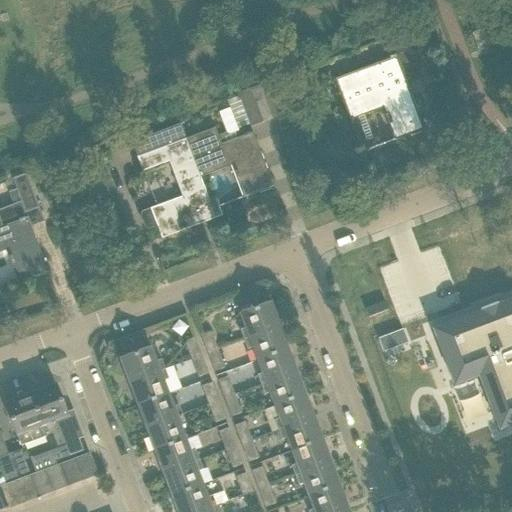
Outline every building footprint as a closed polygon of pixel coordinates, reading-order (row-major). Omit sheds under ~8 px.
[(401,69),(430,58),(417,26),(382,39),(389,59),(334,81),(349,119),(362,153),(369,150),(356,117),(381,107),(394,141),(423,130),(401,69)] [(478,51),(489,47),(482,29),(471,33),(478,51)] [(249,128),(264,123),(252,89),(237,95),(249,128)] [(291,116),(277,121),(281,130),(295,125),(291,116)] [(211,209),(199,176),(179,125),(130,144),(141,172),(168,162),(181,196),(138,213),(145,230),(156,226),(161,238),(215,218),(211,209)] [(214,129),(185,140),(179,125),(199,176),(232,164),(244,197),(273,187),(253,133),(220,146),(214,129)] [(0,250),(6,249),(19,282),(47,271),(40,253),(31,227),(25,212),(38,208),(25,174),(11,179),(15,189),(7,192),(12,206),(0,210),(0,250)] [(215,218),(222,216),(218,206),(211,209),(215,218)] [(478,312),(432,329),(453,386),(478,377),(498,430),(511,425),(511,299),(499,304),(498,302),(477,310),(478,312)] [(368,318),(388,310),(384,301),(364,309),(368,318)] [(243,339),(279,326),(270,303),(240,315),(245,328),(239,330),(243,339)] [(257,360),(287,348),(279,326),(243,339),(246,348),(252,346),(257,360)] [(206,353),(216,349),(210,332),(200,336),(206,353)] [(379,339),(383,351),(395,346),(390,335),(379,339)] [(190,359),(200,355),(193,338),(184,342),(190,359)] [(160,360),(155,362),(150,348),(120,360),(128,382),(164,369),(160,360)] [(259,385),(296,371),(287,348),(257,360),(262,373),(256,376),(259,385)] [(214,372),(223,368),(216,349),(206,353),(214,372)] [(197,378),(207,374),(200,355),(190,359),(197,378)] [(162,380),(168,378),(164,369),(128,382),(137,405),(167,394),(162,380)] [(274,405),(304,394),(296,371),(259,385),(263,395),(269,392),(274,405)] [(224,398),(233,395),(227,377),(217,381),(224,398)] [(208,404),(218,401),(211,383),(201,387),(208,404)] [(73,410),(65,413),(55,384),(4,403),(20,446),(52,434),(57,448),(29,458),(35,473),(56,465),(55,462),(83,451),(78,439),(83,437),(73,410)] [(177,405),(172,407),(167,394),(137,405),(146,428),(181,415),(177,405)] [(277,430),(313,416),(304,394),(274,405),(279,418),(273,420),(277,430)] [(231,416),(240,413),(233,395),(224,398),(231,416)] [(215,423),(225,419),(218,401),(208,404),(215,423)] [(179,426),(185,424),(181,415),(146,428),(154,451),(184,439),(179,426)] [(291,450),(321,439),(313,416),(277,430),(280,440),(286,438),(291,450)] [(240,444),(250,440),(243,423),(234,427),(240,444)] [(224,450),(235,447),(228,429),(217,433),(224,450)] [(195,451),(189,453),(184,439),(154,451),(163,474),(198,460),(195,451)] [(294,475),(330,462),(321,439),(291,450),(296,464),(290,466),(294,475)] [(247,462),(257,458),(250,440),(240,444),(247,462)] [(231,469),(242,465),(235,447),(224,450),(231,469)] [(20,450),(7,455),(17,480),(29,475),(29,476),(29,475),(20,450)] [(82,481),(97,475),(89,453),(74,459),(82,481)] [(17,480),(7,455),(0,457),(0,470),(5,484),(14,481),(17,480)] [(67,486),(82,481),(74,459),(59,464),(67,486)] [(198,472),(201,471),(198,460),(163,474),(171,496),(203,485),(198,472)] [(308,496),(338,484),(330,462),(294,475),(298,486),(304,484),(308,496)] [(52,492),(67,486),(59,464),(44,470),(52,492)] [(257,489),(267,485),(261,468),(251,472),(257,489)] [(37,498),(52,492),(44,470),(29,475),(29,476),(37,498)] [(242,496),(252,492),(245,474),(235,478),(242,496)] [(37,498),(29,476),(29,475),(17,480),(14,481),(23,503),(37,498)] [(8,509),(23,503),(14,481),(5,484),(0,486),(8,509)] [(307,511),(333,511),(347,507),(338,484),(308,496),(313,509),(307,511)] [(0,511),(8,509),(0,486),(0,485),(0,511)] [(212,496),(207,498),(203,485),(171,496),(177,511),(198,511),(216,506),(212,496)] [(267,485),(258,489),(265,508),(275,505),(271,495),(267,485)]
